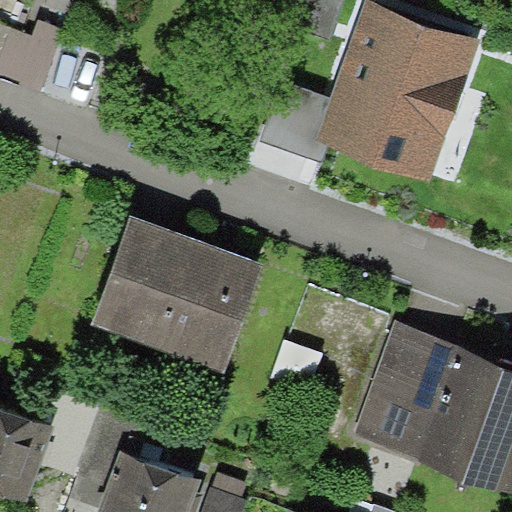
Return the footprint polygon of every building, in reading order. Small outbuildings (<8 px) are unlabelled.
[(479,32),(387,0),(366,0),(333,97),(281,79),(261,137),(326,159),(334,136),(432,170),(479,32)] [(264,263),(131,216),(96,315),(229,362),(264,263)] [(511,359),(394,318),(353,435),(511,490),(511,359)] [(0,481),(24,490),(50,416),(0,399),(0,481)] [(198,511),(213,470),(123,439),(96,511),(198,511)]
